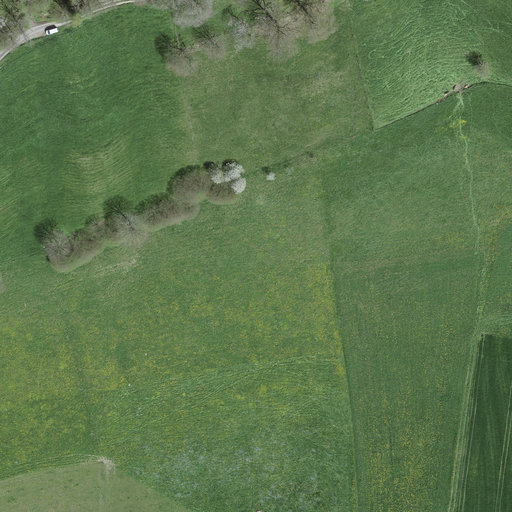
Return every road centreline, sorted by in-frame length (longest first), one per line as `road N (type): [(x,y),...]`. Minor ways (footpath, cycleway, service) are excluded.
road 1 (track): [(0,260),(282,165),(471,83),(511,84)]
road 2 (track): [(476,332),(447,511)]
road 3 (track): [(0,43),(127,0)]
